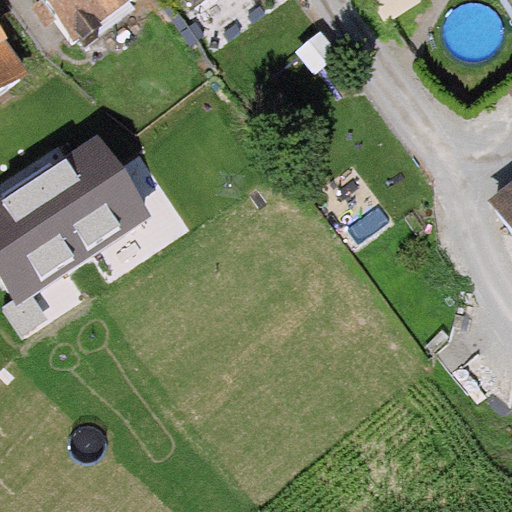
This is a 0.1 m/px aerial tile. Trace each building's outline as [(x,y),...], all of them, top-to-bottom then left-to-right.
[(35,0),(70,49),(139,0),(189,0),(195,9),(207,0),(35,0)] [(373,0),(384,17),(410,1),(409,0),(373,0)] [(0,55),(0,304),(47,271),(0,204),(0,94),(18,82),(0,55)] [(170,187),(143,148),(117,167),(144,205),(170,187)] [(511,201),(503,208),(511,219),(511,201)] [(127,511),(116,500),(103,511),(127,511)]
